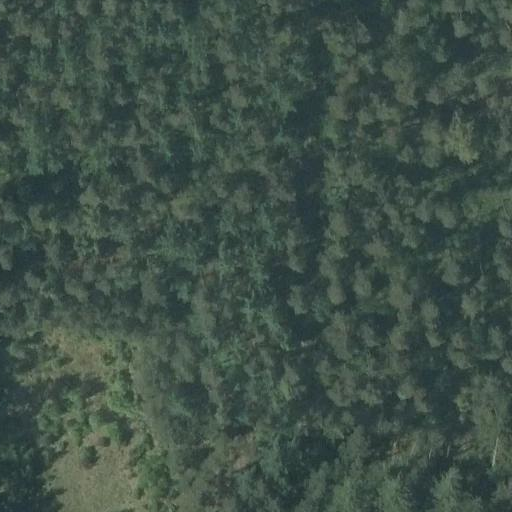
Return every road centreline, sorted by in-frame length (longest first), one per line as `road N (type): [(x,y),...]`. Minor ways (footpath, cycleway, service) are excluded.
road 1 (track): [(310,0),(297,511)]
road 2 (track): [(307,151),(0,163)]
